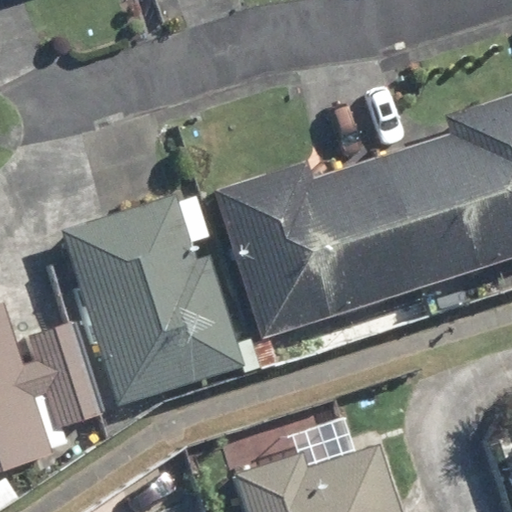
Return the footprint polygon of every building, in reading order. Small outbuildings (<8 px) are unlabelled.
[(447,139),(375,163),(418,296),(511,264),(511,103),(444,126),(447,139)] [(301,171),(213,200),(261,346),(418,296),(375,163),(305,186),(301,171)] [(186,251),(207,245),(193,202),(172,209),(169,201),(60,236),(117,413),(237,375),(202,266),(192,270),(186,251)] [(18,374),(0,312),(0,478),(3,478),(49,464),(28,404),(41,400),(53,433),(95,422),(67,329),(23,342),(31,370),(18,374)] [(249,350),(258,377),(275,371),(267,345),(249,350)] [(241,381),(258,377),(249,350),(233,356),(241,381)] [(511,433),(497,438),(511,482),(511,433)] [(304,447),(231,471),(244,511),(401,511),(380,443),(309,464),(304,447)] [(0,511),(1,511),(14,504),(1,484),(0,484),(0,511)]
